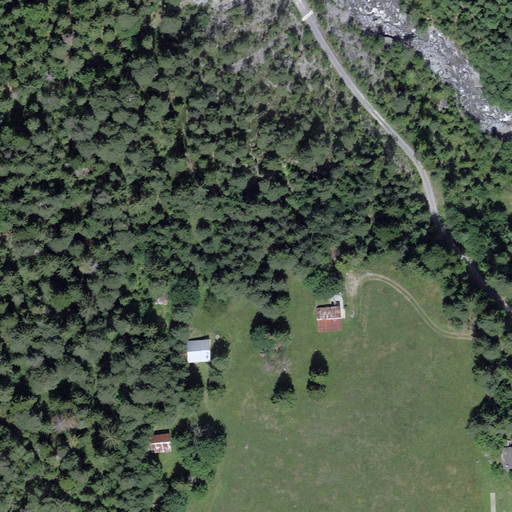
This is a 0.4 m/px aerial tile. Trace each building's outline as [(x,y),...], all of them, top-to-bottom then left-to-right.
[(170,295),(158,295),(158,306),(170,306),(170,295)] [(337,308),(314,310),(316,334),(339,332),(337,308)] [(207,341),(185,342),(186,364),(208,363),(207,341)] [(169,453),(167,434),(148,435),(150,454),(169,453)] [(511,469),(511,448),(500,449),(502,470),(511,469)]
